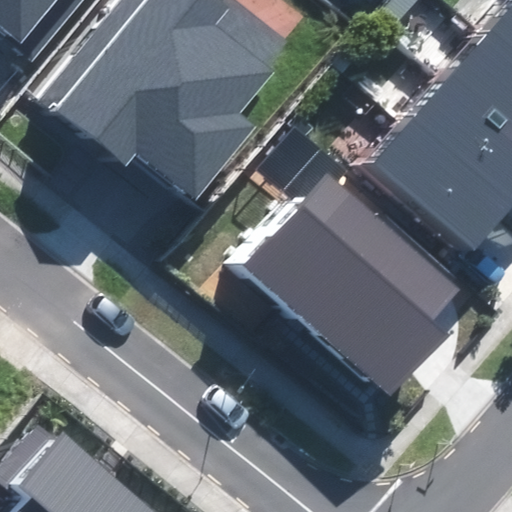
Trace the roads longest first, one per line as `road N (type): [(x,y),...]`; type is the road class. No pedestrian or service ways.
road 1 (residential): [(0,262),(309,511)]
road 2 (residential): [(427,511),(511,419)]
